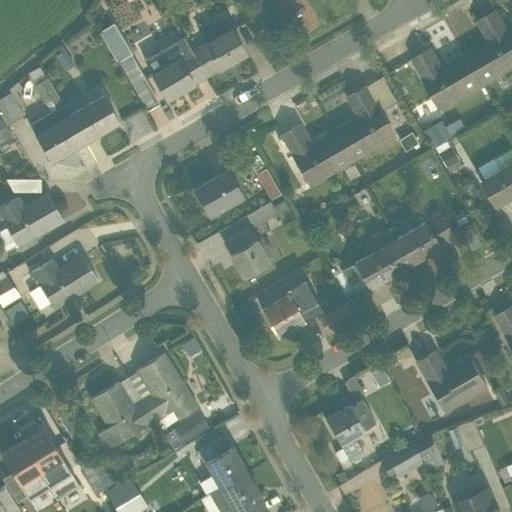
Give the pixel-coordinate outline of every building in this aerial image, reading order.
[(138,0),(89,0),(86,4),(112,29),(138,0)] [(488,40),(465,53),(483,85),(511,69),(511,37),(496,10),(477,21),(488,40)] [(204,39),(187,50),(203,77),(240,55),(220,20),(200,31),(204,39)] [(144,60),(166,98),(203,77),(187,50),(181,39),(144,60)] [(408,60),(438,111),(483,85),(465,53),(440,67),(429,48),(408,60)] [(35,132),(52,161),(82,143),(66,115),(38,68),(25,76),(52,122),(35,132)] [(356,116),(332,130),(350,162),(394,137),(366,87),(346,98),(356,116)] [(66,115),(82,143),(117,123),(100,95),(66,115)] [(0,124),(8,121),(0,105),(0,124)] [(424,120),(411,126),(420,143),(433,136),(424,120)] [(279,136),(308,186),(350,162),(332,130),(310,142),(300,124),(279,136)] [(511,197),(511,149),(481,168),(486,178),(483,179),(498,205),(511,197)] [(194,187),(210,215),(241,198),(225,169),(194,187)] [(0,190),(27,191),(27,178),(0,177),(0,190)] [(0,229),(0,243),(6,253),(61,221),(45,193),(22,206),(17,197),(0,207),(0,218),(4,227),(0,229)] [(396,238),(410,263),(454,238),(439,214),(396,238)] [(410,263),(396,238),(353,262),(367,287),(410,263)] [(254,240),(229,254),(242,277),(267,262),(254,240)] [(31,271),(53,308),(97,282),(81,254),(57,269),(51,259),(31,271)] [(298,288),(261,307),(275,335),(313,315),(298,288)] [(511,308),(496,317),(511,346),(511,308)] [(435,352),(415,362),(442,413),(487,388),(469,355),(444,369),(435,352)] [(163,353),(127,375),(156,423),(160,430),(197,408),(163,353)] [(330,373),(339,395),(378,379),(370,357),(330,373)] [(156,423),(127,375),(89,398),(107,427),(96,434),(107,452),(156,423)] [(359,398),(325,417),(349,460),(363,452),(355,438),(375,426),(359,398)] [(448,420),(456,442),(467,437),(459,416),(448,420)] [(43,429),(20,442),(46,483),(67,469),(43,429)] [(426,456),(419,435),(377,448),(384,469),(426,456)] [(207,496),(245,475),(223,436),(196,451),(211,477),(200,483),(207,496)] [(46,483),(20,442),(0,454),(26,494),(46,483)] [(97,511),(74,474),(59,483),(77,511),(97,511)] [(265,511),(245,475),(207,496),(200,500),(207,511),(265,511)] [(110,477),(95,490),(112,511),(123,511),(132,505),(110,477)] [(0,506),(3,511),(20,511),(3,485),(0,487),(0,506)] [(497,511),(487,488),(454,503),(458,511),(497,511)] [(421,489),(411,491),(414,507),(425,505),(421,489)] [(405,496),(395,503),(400,511),(407,511),(413,509),(405,496)]
